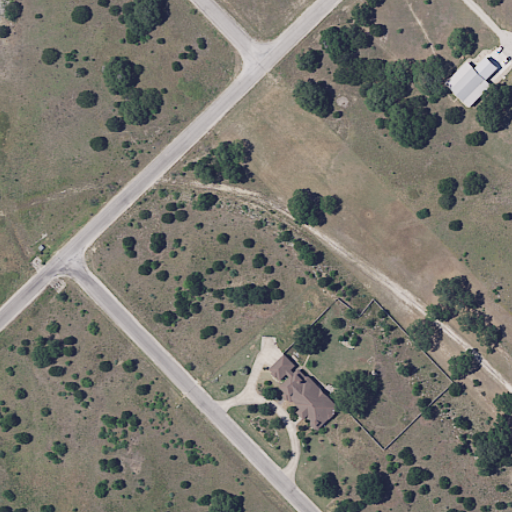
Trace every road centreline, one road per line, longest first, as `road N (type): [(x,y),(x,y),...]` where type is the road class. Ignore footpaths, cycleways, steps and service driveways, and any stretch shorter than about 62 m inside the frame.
road 1 (residential): [(0,321),(331,0)]
road 2 (residential): [(67,257),(308,511)]
